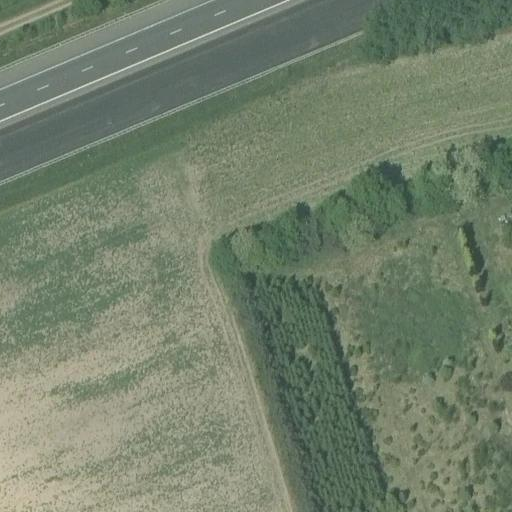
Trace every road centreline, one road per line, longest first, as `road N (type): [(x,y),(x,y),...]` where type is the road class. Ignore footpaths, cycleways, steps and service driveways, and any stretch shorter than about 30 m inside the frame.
road 1 (motorway): [(0,152),(363,0)]
road 2 (motorway): [(256,0),(0,107)]
